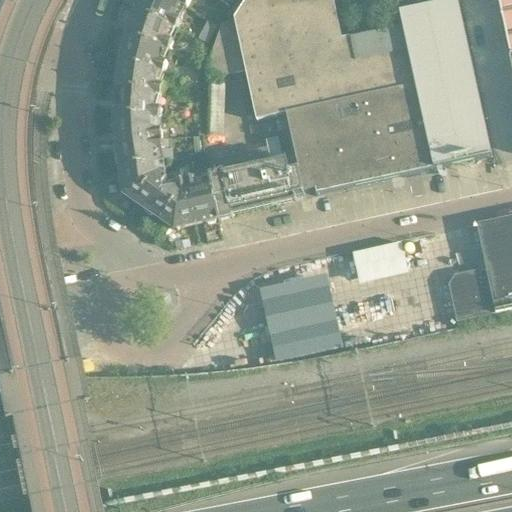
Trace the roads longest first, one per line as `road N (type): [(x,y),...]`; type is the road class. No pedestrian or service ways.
road 1 (tertiary): [(64,511),(2,203),(0,144)]
road 2 (unclassified): [(156,271),(194,272),(511,201)]
road 3 (residential): [(156,271),(80,211),(73,56)]
road 4 (motorway): [(511,470),(294,511)]
